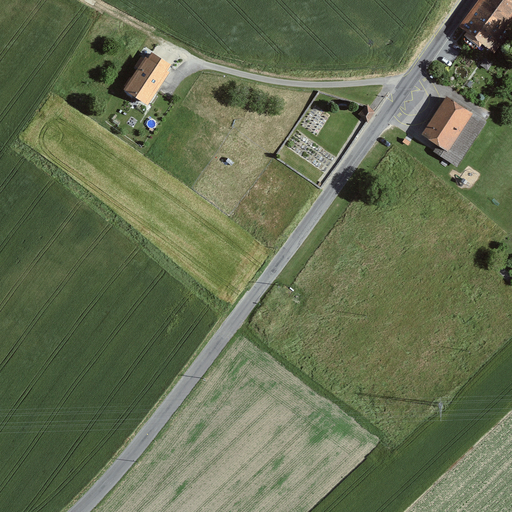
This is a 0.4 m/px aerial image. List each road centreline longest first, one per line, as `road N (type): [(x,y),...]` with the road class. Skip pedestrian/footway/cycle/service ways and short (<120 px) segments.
road 1 (tertiary): [(77,511),(170,406),(465,0)]
road 2 (track): [(199,61),(88,0)]
